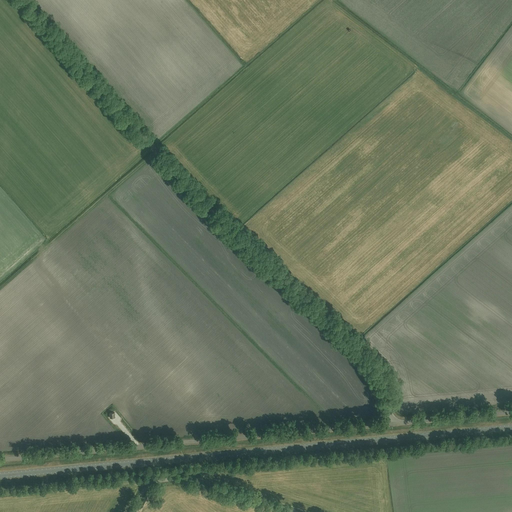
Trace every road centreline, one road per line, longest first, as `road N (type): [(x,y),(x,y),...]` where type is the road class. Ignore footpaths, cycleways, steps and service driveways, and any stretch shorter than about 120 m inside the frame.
road 1 (unclassified): [(391,423),(375,364),(183,181),(23,0)]
road 2 (secondary): [(511,427),(0,475)]
road 3 (unclassified): [(0,459),(391,423)]
road 4 (unclassified): [(293,511),(195,478),(148,484)]
road 5 (track): [(0,494),(148,484)]
road 6 (unclassified): [(391,423),(511,412)]
